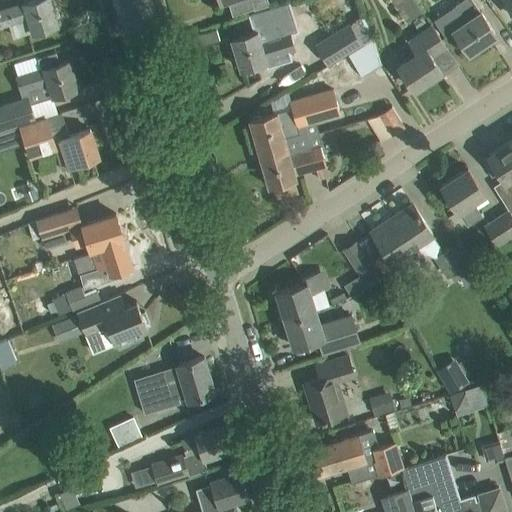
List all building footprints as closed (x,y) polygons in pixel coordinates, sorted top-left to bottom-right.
[(0,25),(1,25),(1,26),(9,23),(13,36),(31,30),(32,31),(57,23),(50,0),(30,0),(23,2),(23,3),(0,10),(0,25)] [(228,0),(232,12),(254,6),(251,0),(228,0)] [(422,11),(415,0),(390,0),(406,22),(422,11)] [(461,0),(434,19),(446,36),(454,31),(468,52),(496,33),(473,0),(461,0)] [(307,55),(298,19),(297,17),(275,24),(277,29),(259,35),(257,29),(231,37),(240,68),(265,60),(267,66),(287,60),(288,61),(307,55)] [(374,36),(363,43),(350,21),(315,42),(328,63),(347,51),(361,75),(382,61),(374,36)] [(446,45),(435,28),(433,25),(409,40),(417,52),(398,64),(414,88),(441,70),(431,54),(446,45)] [(37,54),(14,61),(18,75),(16,76),(20,89),(26,87),(47,81),(52,96),(78,88),(69,59),(59,62),(56,50),(37,56),(37,54)] [(249,117),(260,155),(290,146),(288,139),(319,131),(315,118),(340,111),(333,89),(291,101),(288,88),(270,99),(273,110),(249,117)] [(0,103),(0,128),(20,122),(36,117),(28,94),(0,103)] [(402,124),(391,105),(380,111),(391,131),(402,124)] [(36,117),(20,122),(30,156),(55,148),(61,168),(99,156),(90,128),(69,134),(66,124),(50,129),(46,114),(36,117)] [(322,142),(319,131),(288,139),(290,146),(260,155),(269,185),(296,177),(295,173),(326,164),(320,143),(322,142)] [(511,137),(511,138),(488,153),(504,178),(508,184),(497,191),(508,209),(509,210),(511,207),(511,137)] [(484,192),(479,183),(468,167),(441,184),(457,209),(458,208),(468,223),(481,215),(471,200),(484,192)] [(137,182),(112,185),(115,204),(140,200),(137,182)] [(432,232),(424,219),(413,202),(371,230),(397,269),(418,255),(412,246),(432,232)] [(89,247),(123,236),(116,212),(82,223),(77,205),(36,217),(42,235),(71,227),(76,244),(88,240),(89,247)] [(508,209),(484,224),(497,244),(511,234),(511,214),(509,210),(508,209)] [(132,265),(123,236),(89,247),(90,248),(92,247),(93,250),(74,256),(79,273),(106,264),(109,272),(132,265)] [(432,254),(446,275),(447,274),(451,280),(464,272),(471,283),(481,276),(474,265),(477,263),(459,236),(432,254)] [(360,273),(343,283),(350,294),(369,285),(380,278),(371,264),(367,257),(357,242),(356,240),(344,248),(355,264),(359,271),(360,273)] [(302,282),(276,290),(285,318),(316,308),(329,304),(319,271),(301,277),(302,282)] [(102,299),(76,309),(86,332),(85,332),(93,352),(116,342),(115,342),(118,341),(119,344),(133,339),(131,335),(148,328),(147,325),(150,323),(145,310),(141,312),(136,300),(125,304),(107,311),(102,299)] [(316,308),(285,318),(293,345),(317,338),(322,352),(359,340),(351,314),(321,324),(316,308)] [(74,313),(51,322),(58,340),(81,331),(74,313)] [(0,341),(0,353),(6,367),(20,360),(10,337),(0,341)] [(348,353),(335,358),(315,364),(319,376),(304,381),(316,421),(347,411),(338,379),(355,374),(348,353)] [(204,355),(185,361),(177,364),(181,377),(149,387),(156,409),(196,397),(215,391),(204,355)] [(438,366),(451,391),(471,380),(458,356),(438,366)] [(470,401),(466,388),(454,392),(458,405),(470,401)] [(396,409),(390,389),(369,395),(375,415),(396,409)] [(112,424),(120,444),(145,434),(136,414),(112,424)] [(151,460),(158,482),(206,468),(203,457),(233,448),(225,423),(195,432),(197,436),(182,440),(187,455),(184,456),(182,451),(151,460)] [(511,435),(509,427),(497,431),(499,438),(505,455),(511,452),(511,435)] [(358,433),(329,442),(310,448),(318,474),(366,459),(358,433)] [(499,438),(480,443),(486,460),(494,457),(495,461),(506,458),(505,455),(499,438)] [(395,440),(374,447),(377,458),(374,459),(378,473),(403,465),(395,440)] [(414,511),(479,511),(480,511),(483,511),(494,511),(506,508),(499,486),(478,492),(481,499),(476,501),(474,494),(459,499),(445,453),(402,467),(408,486),(414,511)] [(239,471),(220,477),(210,480),(212,485),(199,489),(203,503),(216,499),(219,507),(202,511),(236,511),(233,500),(247,496),(239,471)] [(67,505),(81,500),(75,485),(62,490),(67,505)] [(414,511),(408,486),(381,494),(387,511),(414,511)]
